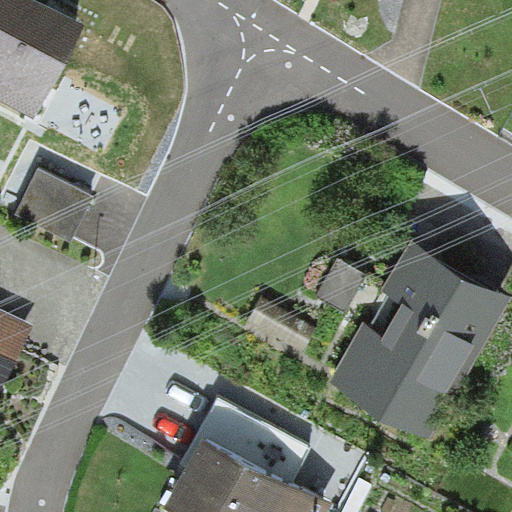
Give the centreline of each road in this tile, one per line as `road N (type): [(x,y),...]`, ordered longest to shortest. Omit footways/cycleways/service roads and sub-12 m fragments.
road 1 (residential): [(251,29),(30,491),(29,511)]
road 2 (residential): [(251,29),(511,185)]
